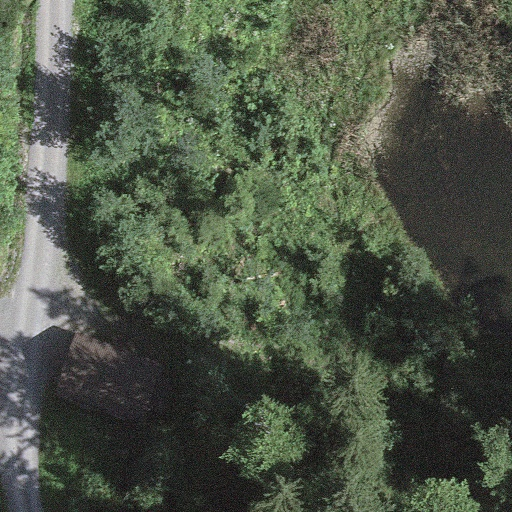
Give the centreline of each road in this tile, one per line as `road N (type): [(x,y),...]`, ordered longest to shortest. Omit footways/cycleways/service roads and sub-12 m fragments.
road 1 (track): [(23,318),(32,0)]
road 2 (track): [(23,511),(13,408),(23,318)]
